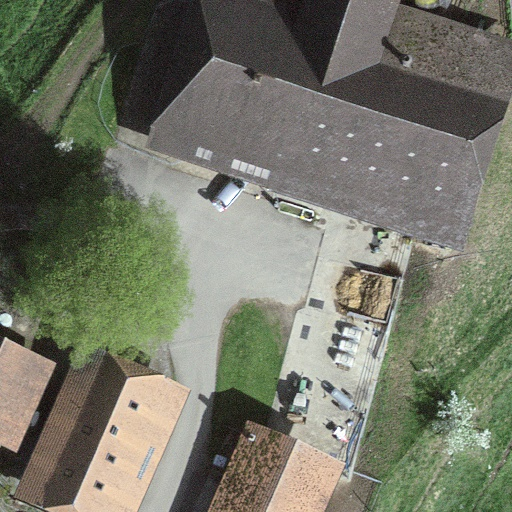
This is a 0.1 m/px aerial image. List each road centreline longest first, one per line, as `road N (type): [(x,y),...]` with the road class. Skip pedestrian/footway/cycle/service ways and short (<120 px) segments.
road 1 (track): [(100,232),(171,0)]
road 2 (track): [(0,228),(112,232),(153,242),(191,273)]
